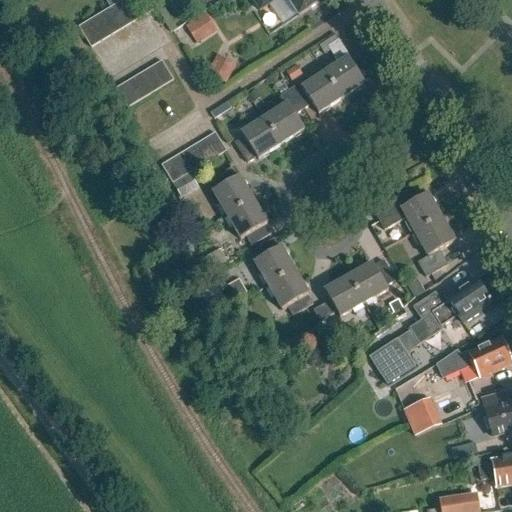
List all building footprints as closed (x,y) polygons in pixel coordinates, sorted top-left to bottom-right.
[(144,19),(132,0),(131,0),(122,6),(134,26),(144,19)] [(145,0),(132,0),(144,19),(154,14),(145,0)] [(317,3),(319,2),(317,0),(249,0),(260,14),(276,4),(275,2),(278,0),(285,0),(299,20),(319,6),(317,3)] [(134,26),(122,6),(112,12),(124,32),(134,26)] [(124,32),(112,12),(101,18),(114,38),(124,32)] [(197,46),(216,33),(205,15),(186,28),(197,46)] [(114,38),(101,18),(91,25),(104,44),(114,38)] [(104,44),(91,25),(81,31),(93,51),(104,44)] [(340,67),(325,76),(342,102),(365,87),(349,62),(351,61),(340,45),(330,51),(340,67)] [(236,68),(216,57),(206,75),(226,86),(236,68)] [(163,64),(154,69),(165,89),(174,83),(163,64)] [(292,84),(303,78),(296,68),(286,74),(292,84)] [(165,89),(154,69),(145,75),(156,94),(165,89)] [(156,94),(145,75),(135,81),(147,100),(156,94)] [(342,102),(325,76),(302,91),(300,88),(292,93),(304,112),(312,107),(318,116),(342,102)] [(147,100),(135,81),(126,86),(137,105),(147,100)] [(137,105),(126,86),(116,92),(128,112),(137,105)] [(256,90),(248,95),(254,103),(261,98),(256,90)] [(296,118),(304,112),(292,93),(283,98),(288,108),(265,122),(282,148),(305,133),(296,118)] [(282,148),(265,122),(243,137),(245,142),(236,147),(248,167),(257,161),(259,163),(282,148)] [(217,136),(208,142),(219,160),(228,155),(217,136)] [(219,160),(208,142),(199,147),(210,165),(219,160)] [(210,165),(199,147),(190,152),(201,171),(210,165)] [(201,171),(190,152),(181,158),(191,176),(201,171)] [(191,176),(181,158),(172,163),(182,181),(190,177),(191,176)] [(182,181),(172,163),(162,169),(173,187),(182,181)] [(213,196),(227,220),(254,204),(240,180),(239,181),(234,172),(213,184),(218,193),(213,196)] [(182,181),(173,187),(181,199),(197,190),(190,177),(182,181)] [(442,221),(429,197),(415,205),(410,195),(374,215),(385,234),(407,222),(415,237),(442,221)] [(254,204),(227,220),(241,244),(246,240),(252,250),(272,238),(267,228),(268,227),(254,204)] [(456,246),(442,221),(415,237),(428,260),(418,266),(425,280),(447,268),(440,254),(456,246)] [(254,266),(268,290),(295,274),(282,251),(280,252),(275,243),(255,254),(260,263),(254,266)] [(213,272),(227,263),(220,252),(205,260),(213,272)] [(386,290),(395,285),(383,265),(374,270),(373,267),(348,281),(363,308),(387,294),(386,290)] [(309,298),(295,274),(268,290),(282,315),(288,311),(293,320),(313,308),(308,299),(309,298)] [(339,321),(363,308),(348,281),(324,294),(329,304),(314,314),(320,325),(336,316),(339,321)] [(477,316),(490,307),(488,304),(488,301),(485,294),(482,294),(476,285),(447,303),(448,306),(443,309),(435,297),(414,311),(422,325),(410,332),(411,335),(369,362),(387,389),(415,371),(407,358),(444,334),(442,330),(458,320),(463,328),(478,319),(477,316)] [(213,324),(230,313),(215,289),(199,299),(213,324)] [(389,307),(394,315),(403,310),(398,302),(389,307)] [(492,377),(511,367),(501,343),(470,358),(469,356),(461,359),(459,355),(454,358),(441,366),(437,369),(443,383),(474,369),(480,382),(483,381),(491,380),(492,377)] [(492,443),(511,436),(511,408),(509,409),(505,397),(478,406),(479,411),(483,410),(492,443)] [(417,440),(442,428),(431,402),(406,413),(417,440)] [(455,463),(479,457),(476,445),(453,452),(455,463)] [(359,456),(369,476),(379,471),(381,474),(391,469),(381,446),(359,456)] [(511,460),(502,462),(502,463),(492,465),(492,466),(479,468),(481,485),(494,483),(496,493),(511,490),(511,460)] [(439,504),(440,511),(476,511),(474,499),(439,504)]
